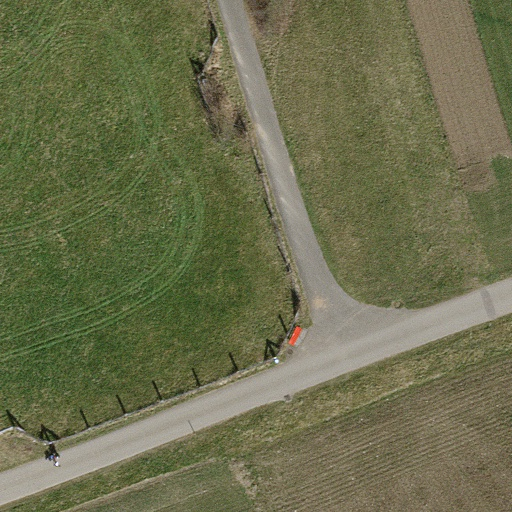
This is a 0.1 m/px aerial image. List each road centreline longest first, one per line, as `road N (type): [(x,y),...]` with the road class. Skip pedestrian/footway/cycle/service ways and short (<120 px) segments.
road 1 (track): [(511,295),(0,491)]
road 2 (track): [(341,360),(231,0)]
